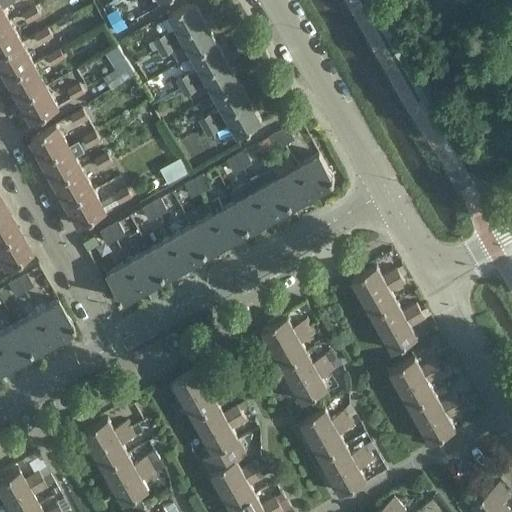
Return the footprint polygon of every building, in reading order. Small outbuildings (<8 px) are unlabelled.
[(191,0),(168,14),(175,27),(153,39),(157,47),(206,20),(194,0),(191,0)] [(0,24),(10,19),(0,1),(0,24)] [(41,14),(36,4),(23,11),(28,20),(41,14)] [(117,7),(106,13),(117,30),(127,24),(117,7)] [(0,24),(0,52),(22,40),(10,19),(0,24)] [(206,20),(157,47),(162,55),(184,43),(191,55),(217,40),(206,20)] [(41,42),(54,35),(48,25),(35,33),(41,42)] [(0,52),(0,64),(7,77),(34,62),(22,40),(0,52)] [(175,79),(180,87),(228,60),(217,40),(191,55),(197,67),(175,79)] [(65,57),(60,47),(47,54),(53,63),(65,57)] [(228,60),(180,87),(184,95),(207,83),(213,95),(240,80),(228,60)] [(133,74),(125,61),(103,75),(111,87),(133,74)] [(7,77),(20,99),(47,83),(34,62),(7,77)] [(198,119),(202,127),(251,99),(240,80),(213,95),(220,107),(198,119)] [(73,98),(86,92),(81,82),(68,89),(73,98)] [(32,121),(59,106),(47,83),(20,99),(32,121)] [(251,99),(202,127),(207,135),(229,123),(236,135),(263,120),(251,99)] [(88,117),(83,107),(70,114),(76,123),(88,117)] [(30,137),(42,159),(69,144),(57,122),(30,137)] [(279,130),(286,141),(295,136),(288,124),(279,130)] [(100,139),(95,129),(83,136),(88,145),(100,139)] [(279,130),(270,135),(273,140),(277,146),(286,141),(279,130)] [(270,135),(256,142),(263,154),(277,147),(277,146),(273,140),(270,135)] [(42,159),(55,181),(81,166),(69,144),(42,159)] [(246,149),(237,154),(243,166),(252,160),(246,149)] [(112,160),(107,151),(95,158),(100,167),(112,160)] [(298,163),(313,190),(335,178),(319,151),(298,163)] [(243,166),(237,154),(228,159),(234,171),(243,166)] [(272,167),(276,175),(292,202),(313,190),(298,163),(293,155),(272,167)] [(181,160),(161,170),(167,181),(187,171),(181,160)] [(55,181),(67,202),(94,187),(81,166),(55,181)] [(205,172),(196,178),(202,189),(211,184),(205,172)] [(251,178),(271,214),(292,202),(276,175),(267,180),(262,172),(251,178)] [(202,189),(196,178),(187,183),(193,194),(202,189)] [(234,198),(249,226),(271,214),(251,178),(229,190),(234,198)] [(132,195),(127,185),(115,192),(120,201),(132,195)] [(80,225),(106,210),(94,187),(67,202),(80,225)] [(161,196),(152,201),(159,213),(168,208),(161,196)] [(213,210),(228,238),(249,226),(234,198),(223,205),(219,197),(208,203),(213,210)] [(159,213),(152,201),(143,206),(150,218),(159,213)] [(0,240),(19,229),(7,208),(0,211),(0,240)] [(192,222),(207,250),(228,238),(213,210),(192,222)] [(126,232),(119,220),(111,225),(117,237),(126,232)] [(166,227),(171,234),(186,262),(207,250),(192,222),(183,227),(178,220),(166,227)] [(108,242),(117,237),(111,225),(102,231),(108,242)] [(0,240),(0,258),(5,267),(32,252),(19,229),(0,240)] [(145,239),(165,273),(186,262),(171,234),(159,241),(155,234),(145,239)] [(124,251),(128,258),(144,285),(165,273),(145,239),(124,251)] [(128,258),(106,270),(122,298),(144,285),(128,258)] [(383,274),(377,263),(352,277),(362,295),(401,273),(397,266),(383,274)] [(27,272),(18,277),(24,289),(33,284),(27,272)] [(372,313),(397,299),(392,289),(406,281),(401,273),(362,295),(372,313)] [(24,289),(18,277),(9,282),(15,294),(24,289)] [(36,310),(52,337),(74,325),(58,298),(36,310)] [(417,301),(403,309),(397,299),(372,313),(382,331),(421,309),(417,301)] [(418,335),(412,324),(425,316),(421,309),(382,331),(392,349),(418,335)] [(15,322),(30,349),(52,337),(36,310),(15,322)] [(262,328),(269,340),(265,343),(268,348),(312,324),(308,317),(293,325),(287,313),(262,328)] [(0,330),(0,344),(9,361),(30,349),(15,322),(0,330)] [(271,354),(275,351),(282,364),(308,349),(302,340),(316,332),(312,324),(268,348),(271,354)] [(0,366),(9,361),(0,344),(0,366)] [(282,364),(289,376),(285,378),(288,384),(332,359),(328,351),(313,359),(308,349),(282,364)] [(435,357),(421,365),(416,354),(389,369),(400,387),(439,365),(435,357)] [(295,387),(303,400),(328,385),(322,375),(337,367),(332,359),(288,384),(291,389),(295,387)] [(172,379),(183,397),(222,375),(218,367),(204,375),(198,364),(172,379)] [(410,405),(436,390),(430,380),(444,373),(439,365),(400,387),(410,405)] [(183,397),(193,415),(219,400),(213,390),(227,382),(222,375),(183,397)] [(441,400),(436,390),(410,405),(420,422),(459,400),(455,392),(441,400)] [(474,393),(465,398),(471,409),(480,403),(474,393)] [(193,415),(203,432),(242,410),(237,402),(224,410),(219,400),(193,415)] [(456,426),(450,416),(463,408),(459,400),(420,422),(430,441),(456,426)] [(303,435),(306,440),(350,416),(345,408),(332,415),(326,405),(300,419),(307,432),(303,435)] [(213,451),(239,436),(233,426),(247,419),(242,410),(203,432),(213,450),(213,451)] [(86,445),(89,451),(133,426),(129,418),(114,426),(109,415),(83,430),(90,442),(86,445)] [(314,443),(320,456),(346,441),(341,432),(354,424),(350,416),(306,440),(309,446),(314,443)] [(96,453),(103,466),(129,451),(123,441),(137,433),(133,426),(89,451),(92,456),(96,453)] [(203,456),(221,489),(260,466),(256,459),(243,467),(236,456),(247,450),(239,436),(213,451),(213,450),(203,456)] [(346,441),(320,456),(327,468),(323,470),(326,476),(370,451),(365,443),(352,451),(346,441)] [(38,449),(25,456),(34,471),(38,469),(42,477),(52,471),(48,465),(38,449)] [(156,449),(149,453),(153,461),(160,457),(156,449)] [(106,480),(109,486),(153,461),(149,453),(135,461),(129,451),(103,466),(110,478),(106,480)] [(329,481),(333,479),(341,492),(366,477),(361,467),(374,459),(370,451),(326,476),(329,481)] [(160,457),(153,461),(157,468),(164,464),(160,457)] [(116,489),(123,500),(124,502),(149,487),(143,476),(157,468),(153,461),(109,486),(112,491),(116,489)] [(0,476),(0,492),(3,498),(42,477),(38,469),(34,471),(25,476),(19,465),(0,476)] [(221,489),(231,506),(257,492),(252,483),(265,475),(260,466),(221,489)] [(52,471),(42,477),(47,484),(54,481),(53,475),(53,473),(52,471)] [(3,498),(11,511),(20,511),(40,502),(34,492),(47,484),(42,477),(3,498)] [(476,511),(501,511),(509,505),(505,500),(511,494),(500,480),(470,504),(476,511)] [(283,491),(276,495),(278,498),(280,502),(287,498),(283,491)] [(234,511),(261,511),(280,502),(278,498),(276,495),(263,502),(257,492),(231,506),(234,511)] [(373,511),(402,511),(406,509),(394,495),(373,511)] [(172,498),(163,504),(167,510),(167,511),(180,511),(181,511),(172,498)] [(287,498),(280,502),(285,509),(291,506),(287,498)] [(20,511),(62,511),(63,511),(59,504),(45,511),(40,502),(20,511)] [(167,511),(167,510),(162,511),(149,511),(147,507),(143,509),(139,502),(127,509),(129,511),(167,511)] [(280,511),(285,509),(280,502),(261,511),(280,511)]
